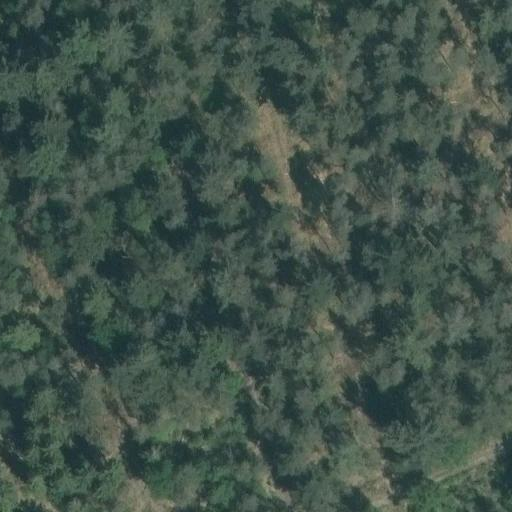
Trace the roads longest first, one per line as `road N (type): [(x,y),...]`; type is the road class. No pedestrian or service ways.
road 1 (track): [(289,511),(115,0)]
road 2 (track): [(357,511),(511,447)]
